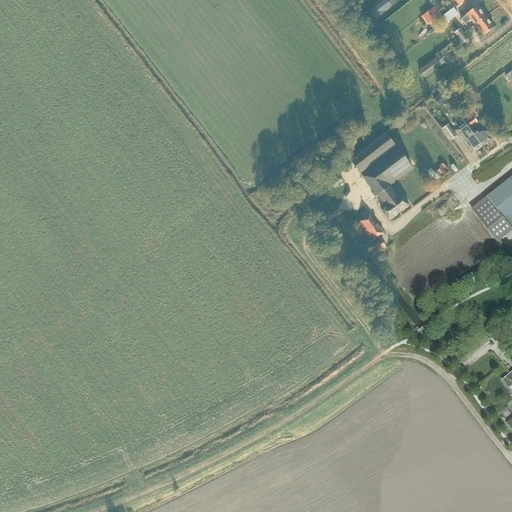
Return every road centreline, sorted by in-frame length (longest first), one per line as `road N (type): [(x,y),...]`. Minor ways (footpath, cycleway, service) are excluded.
road 1 (track): [(382,357),(260,436),(97,511)]
road 2 (residential): [(340,210),(362,195),(390,230),(511,138)]
road 3 (track): [(382,357),(307,252),(310,233),(340,210)]
road 4 (track): [(511,461),(439,370),(419,357),(382,357)]
road 5 (track): [(369,105),(387,113),(401,107),(511,22)]
